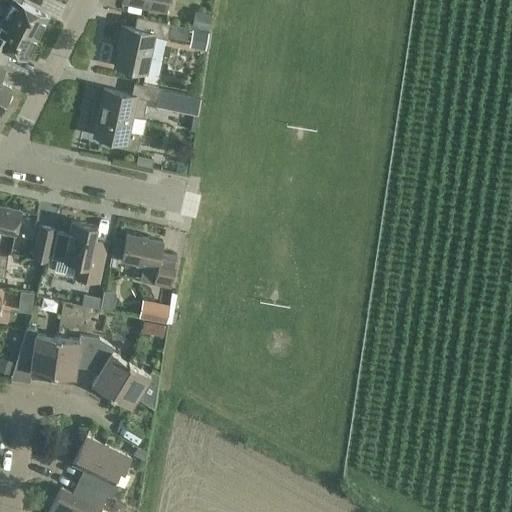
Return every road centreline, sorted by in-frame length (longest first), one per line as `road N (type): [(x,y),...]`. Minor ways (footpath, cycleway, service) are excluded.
road 1 (residential): [(2,169),(89,0)]
road 2 (residential): [(2,169),(171,208)]
